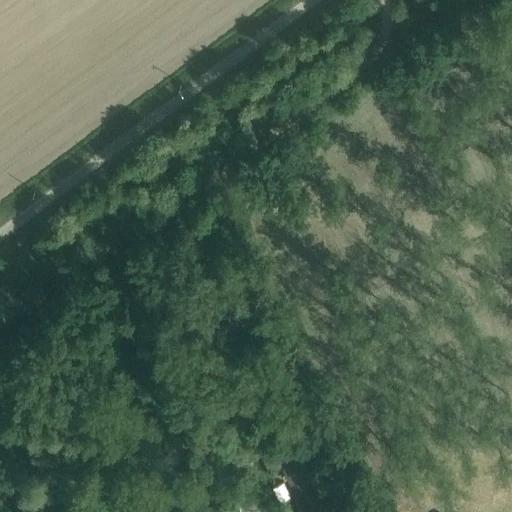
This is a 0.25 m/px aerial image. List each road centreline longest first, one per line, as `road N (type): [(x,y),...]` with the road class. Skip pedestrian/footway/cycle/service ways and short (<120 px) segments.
road 1 (track): [(0,326),(375,49),(386,29),(386,0)]
road 2 (residential): [(316,0),(0,241)]
